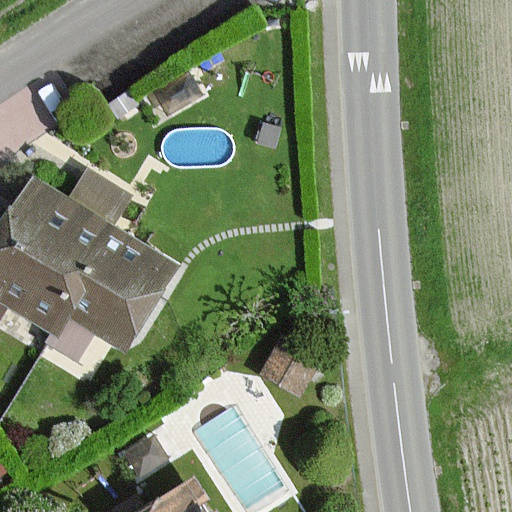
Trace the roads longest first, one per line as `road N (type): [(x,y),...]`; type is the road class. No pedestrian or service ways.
road 1 (tertiary): [(369,0),(379,233),(411,511)]
road 2 (unclassified): [(137,0),(0,87)]
